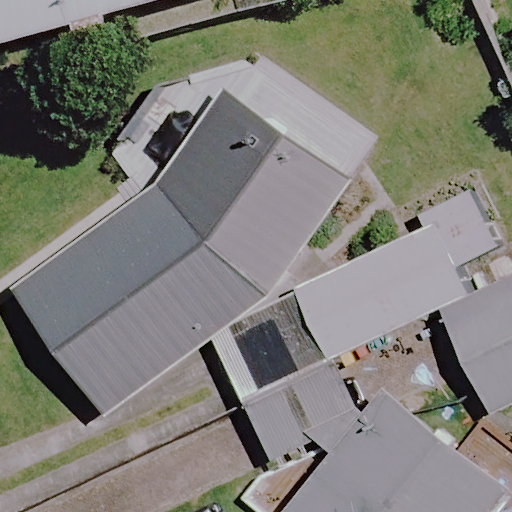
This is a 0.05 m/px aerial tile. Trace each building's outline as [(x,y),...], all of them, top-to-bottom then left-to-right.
[(0,0),(0,57),(200,0),(0,0)] [(286,93),(267,122),(213,86),(126,219),(16,292),(103,421),(268,311),(354,179),(308,149),(327,120),(286,93)] [(464,305),(432,234),(299,294),(331,366),(464,305)] [(511,283),(442,319),(494,422),(511,413),(511,283)] [(363,434),(331,366),(241,407),(256,440),(289,511),(501,511),(509,504),(388,404),(363,434)]
